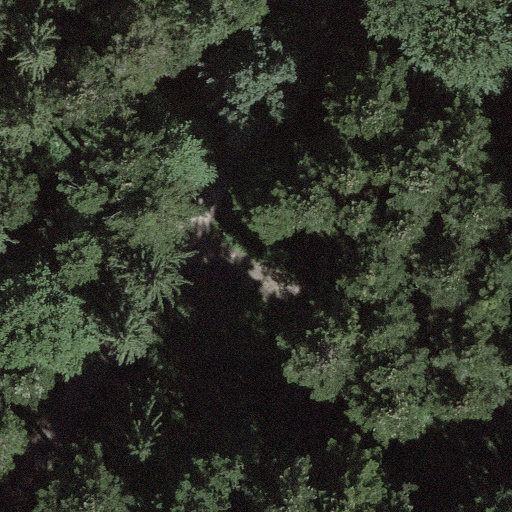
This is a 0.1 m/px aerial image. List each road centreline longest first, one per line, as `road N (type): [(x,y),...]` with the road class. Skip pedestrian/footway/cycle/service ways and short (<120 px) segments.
road 1 (track): [(2,511),(224,207),(333,0)]
road 2 (track): [(511,293),(433,292),(318,256),(224,207)]
